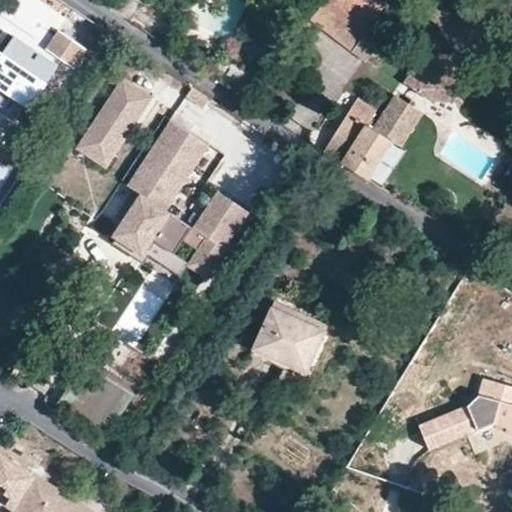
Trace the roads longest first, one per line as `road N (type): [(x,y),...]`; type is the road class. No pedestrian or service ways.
road 1 (residential): [(511,280),(76,0)]
road 2 (residential): [(0,402),(203,511)]
